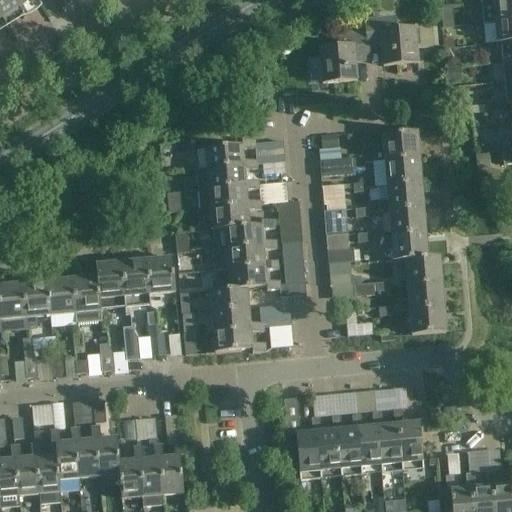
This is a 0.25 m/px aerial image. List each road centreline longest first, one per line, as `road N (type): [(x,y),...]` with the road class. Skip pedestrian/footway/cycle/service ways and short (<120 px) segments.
road 1 (residential): [(320,369),(301,128),(371,122)]
road 2 (secondary): [(0,165),(258,0)]
road 3 (residential): [(0,395),(243,376)]
road 4 (residential): [(320,369),(431,356),(451,364),(479,399),(511,410)]
road 5 (residential): [(258,511),(243,376)]
road 6 (residential): [(0,66),(102,0)]
